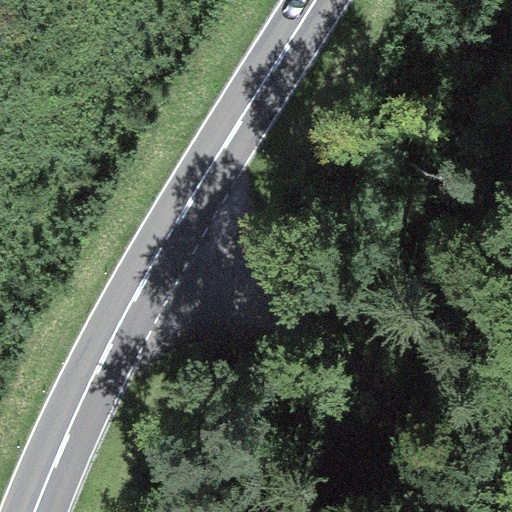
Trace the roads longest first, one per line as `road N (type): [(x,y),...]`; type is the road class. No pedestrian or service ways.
road 1 (primary): [(38,511),(113,342),(171,236),(320,0)]
road 2 (track): [(499,511),(171,236)]
